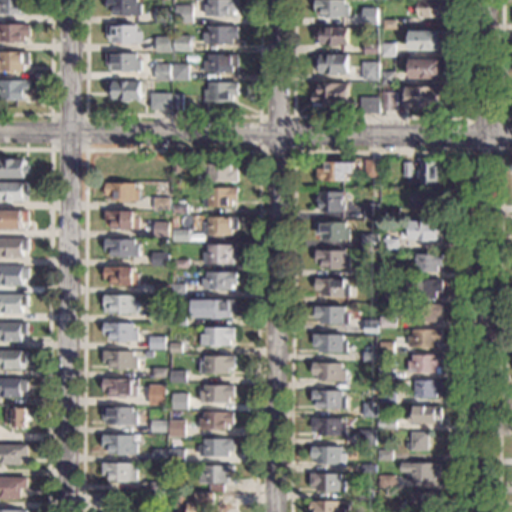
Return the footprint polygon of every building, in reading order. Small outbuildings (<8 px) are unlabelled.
[(31,0),(31,9),(26,9),(26,14),(0,14),(0,3),(1,3),(1,0),(31,0)] [(138,0),(138,4),(142,4),(142,16),(131,15),(131,17),(123,17),(123,15),(112,15),(112,11),(108,11),(108,0),(138,0)] [(239,0),(239,12),(234,12),(234,17),(224,17),(224,18),(215,18),(215,16),(205,16),(205,5),(210,5),(210,0),(239,0)] [(346,0),(346,6),(350,6),(349,17),(340,17),(340,19),(330,19),(330,17),(317,17),(317,12),(315,12),(316,0),(346,0)] [(442,0),(442,2),(448,2),(448,17),(441,17),(441,18),(419,18),(419,0),(442,0)] [(193,5),(176,5),(176,22),(193,22),(193,5)] [(171,23),(156,23),(156,8),(171,8),(171,23)] [(376,26),(362,26),(362,17),(376,17),(376,26)] [(397,30),(384,30),(384,20),(397,21),(397,30)] [(31,37),(26,37),(25,43),(0,43),(0,31),(1,31),(1,25),(31,25),(31,37)] [(138,32),(141,32),(141,43),(131,43),(131,45),(122,45),(122,43),(112,43),(112,38),(107,38),(107,26),(138,26),(138,32)] [(239,39),(234,39),(234,45),(224,44),(224,46),(214,46),(214,44),(202,44),(202,33),(209,33),(209,27),(239,27),(239,39)] [(349,46),(329,47),(329,45),(320,45),(320,39),(315,39),(315,28),(349,28),(349,46)] [(447,43),(442,43),(442,51),(411,51),(411,32),(447,32),(447,43)] [(171,38),(171,52),(156,52),(156,37),(171,38)] [(191,52),(175,51),(175,37),(192,37),(191,52)] [(395,58),(381,57),(382,43),(395,43),(395,58)] [(380,45),(380,54),(365,55),(365,45),(380,45)] [(31,66),(26,66),(26,72),(0,72),(0,60),(1,60),(1,53),(31,53),(31,66)] [(138,60),(141,60),(141,72),(131,72),(131,73),(122,73),(122,71),(111,71),(111,66),(107,66),(107,54),(138,54),(138,60)] [(239,68),(233,68),(233,73),(224,73),(224,74),(214,74),(214,72),(204,73),(204,62),(209,62),(209,55),(239,55),(239,68)] [(349,74),(339,74),(339,76),(327,75),(327,74),(319,74),(319,68),(315,68),(315,56),(349,56),(349,74)] [(446,70),(442,70),(442,80),(410,79),(410,60),(447,60),(446,70)] [(379,81),(364,81),(364,63),(379,63),(379,81)] [(170,81),(155,81),(155,65),(170,65),(170,81)] [(189,66),(189,81),(174,81),(174,65),(189,66)] [(395,86),(381,86),(381,72),(395,72),(395,86)] [(31,94),(26,94),(26,100),(16,100),(16,101),(6,101),(6,100),(0,100),(0,81),(31,81),(31,94)] [(141,100),(132,100),(132,102),(121,102),(121,100),(112,100),(112,95),(108,95),(108,83),(112,83),(113,81),(141,81),(141,100)] [(238,96),(233,96),(233,102),(224,102),(224,103),(214,104),(214,102),(204,102),(204,90),(208,90),(208,83),(238,83),(238,96)] [(349,106),(320,106),(320,104),(314,104),(314,92),(319,92),(319,84),(349,84),(349,106)] [(443,91),(446,91),(449,95),(449,98),(445,102),(442,102),(442,109),(433,109),(433,111),(421,111),(421,109),(417,109),(417,111),(406,111),(407,87),(443,88),(443,91)] [(172,111),(151,110),(151,93),(172,94),(172,111)] [(397,111),(382,111),(382,93),(397,93),(397,111)] [(183,95),(183,110),(173,110),(173,95),(183,95)] [(380,114),(360,114),(360,98),(380,98),(380,114)] [(380,175),(364,175),(364,157),(377,157),(380,157),(380,175)] [(171,174),(153,174),(153,158),(171,159),(171,174)] [(24,161),(28,161),(28,166),(30,166),(30,175),(25,175),(25,179),(0,179),(0,159),(24,160),(24,161)] [(141,172),(136,172),(136,179),(105,179),(106,166),(111,166),(111,160),(141,161),(141,172)] [(182,174),(174,174),(174,172),(172,172),(172,160),(182,160),(182,174)] [(356,175),(348,175),(348,182),(316,182),(316,168),(321,168),(321,162),(356,162),(356,175)] [(439,168),(444,168),(444,178),(440,178),(440,185),(420,185),(420,180),(415,180),(415,171),(417,171),(417,168),(420,168),(420,162),(439,162),(439,168)] [(412,177),(402,177),(402,163),(412,164),(412,177)] [(234,170),(238,170),(238,183),(207,183),(208,176),(203,176),(203,164),(234,165),(234,170)] [(30,196),(28,196),(28,201),(24,201),(24,202),(0,202),(0,183),(30,183),(30,196)] [(136,190),(140,190),(140,201),(130,201),(130,203),(120,203),(120,202),(110,202),(110,197),(106,197),(106,184),(136,184),(136,190)] [(238,202),(236,202),(236,206),(233,206),(232,208),(204,208),(204,195),(208,195),(208,188),(239,189),(238,202)] [(443,203),(438,203),(438,209),(409,209),(409,194),(413,194),(414,189),(444,189),(443,203)] [(343,200),(345,200),(345,210),(343,210),(343,213),(319,213),(319,206),(315,206),(315,197),(319,197),(319,191),(343,192),(343,200)] [(171,211),(155,210),(155,199),(171,199),(171,211)] [(188,215),(172,215),(172,204),(188,204),(188,215)] [(377,220),(363,219),(363,205),(378,205),(377,220)] [(399,209),(399,220),(383,220),(383,208),(399,209)] [(29,228),(24,228),(24,230),(0,230),(0,211),(30,211),(29,228)] [(142,215),(137,215),(137,219),(140,219),(140,230),(110,230),(110,225),(105,225),(106,211),(142,211),(142,215)] [(238,231),(233,231),(233,235),(203,235),(203,223),(207,223),(207,217),(238,217),(238,231)] [(444,232),(439,232),(439,241),(411,241),(411,221),(444,221),(444,232)] [(346,229),(349,229),(349,241),(329,242),(329,241),(320,241),(320,235),(315,235),(315,222),(346,222),(346,229)] [(169,238),(155,238),(155,223),(169,223),(169,238)] [(189,242),(172,242),(172,232),(189,232),(189,242)] [(376,250),(361,250),(361,234),(376,234),(376,250)] [(29,252),(24,252),(24,258),(0,258),(0,238),(29,239),(29,252)] [(136,246),(140,246),(139,257),(130,257),(130,259),(120,259),(120,258),(111,258),(111,253),(105,253),(105,239),(136,240),(136,246)] [(397,251),(382,251),(382,240),(398,240),(397,251)] [(238,259),(235,259),(235,264),(233,264),(233,265),(204,265),(204,253),(207,253),(207,245),(238,245),(238,259)] [(345,257),(348,257),(348,269),(320,269),(320,264),(314,264),(314,251),(345,251),(345,257)] [(169,267),(152,267),(152,253),(169,254),(169,267)] [(443,267),(438,267),(438,273),(414,273),(414,266),(416,266),(416,254),(443,254),(443,267)] [(189,270),(172,270),(172,260),(190,260),(189,270)] [(378,278),(362,278),(362,264),(378,264),(378,278)] [(398,279),(383,279),(383,264),(398,265),(398,279)] [(24,268),(30,268),(30,281),(24,281),(24,286),(0,286),(0,267),(24,267),(24,268)] [(137,275),(140,275),(140,286),(110,286),(110,281),(105,281),(105,267),(137,268),(137,275)] [(237,286),(235,286),(235,291),(203,290),(203,279),(207,279),(207,273),(237,273),(237,286)] [(346,286),(349,286),(349,297),(320,297),(320,292),(314,292),(314,279),(346,279),(346,286)] [(443,293),(438,293),(438,298),(408,298),(409,286),(412,286),(412,279),(443,280),(443,293)] [(170,295),(155,295),(155,284),(170,285),(170,295)] [(185,299),(171,299),(172,284),(186,284),(185,299)] [(30,308),(24,308),(24,314),(4,314),(4,316),(0,316),(0,295),(30,295),(30,308)] [(136,302),(139,302),(139,313),(129,313),(129,315),(104,314),(105,295),(136,295),(136,302)] [(237,313),(232,313),(232,319),(193,319),(193,300),(237,301),(237,313)] [(443,317),(438,317),(438,322),(409,322),(409,310),(414,310),(414,305),(443,305),(443,317)] [(345,313),(350,313),(350,325),(319,325),(320,320),(314,320),(314,307),(345,307),(345,313)] [(188,326),(172,326),(172,310),(188,310),(188,326)] [(166,313),(170,313),(170,322),(151,321),(151,311),(166,311),(166,313)] [(397,329),(381,329),(381,317),(397,317),(397,329)] [(378,334),(364,334),(364,320),(378,320),(378,334)] [(29,335),(24,335),(24,342),(0,342),(0,323),(29,323),(29,335)] [(135,330),(139,330),(139,342),(129,341),(129,343),(119,343),(119,342),(109,342),(109,336),(105,336),(105,324),(135,324),(135,330)] [(237,340),(232,340),(232,347),(202,347),(202,334),(206,334),(206,327),(237,328),(237,340)] [(443,342),(438,342),(438,348),(409,348),(409,336),(413,336),(413,329),(443,330),(443,342)] [(344,341),(348,341),(348,353),(319,353),(319,348),(314,348),(314,335),(344,335),(344,341)] [(169,351),(154,351),(154,341),(169,341),(169,351)] [(395,354),(380,353),(381,343),(395,343),(395,354)] [(185,354),(172,354),(172,344),(185,344),(185,354)] [(29,364),(27,364),(27,369),(24,369),(24,370),(0,370),(0,351),(29,351),(29,364)] [(134,358),(139,358),(139,370),(109,369),(109,364),(104,364),(104,352),(134,352),(134,358)] [(377,363),(364,363),(364,352),(365,352),(377,352),(377,363)] [(443,369),(442,369),(442,370),(438,370),(438,373),(408,373),(408,361),(411,361),(412,355),(443,356),(443,369)] [(238,369),(231,369),(231,375),(203,375),(203,362),(205,362),(205,356),(238,356),(238,369)] [(345,370),(348,370),(348,382),(319,382),(319,376),(314,376),(314,363),(345,364),(345,370)] [(169,379),(153,379),(153,369),(169,369),(169,379)] [(394,379),(378,379),(378,370),(394,371),(394,379)] [(188,384),(172,384),(172,372),(188,372),(188,384)] [(23,380),(28,380),(28,392),(24,392),(24,398),(0,398),(0,379),(23,379),(23,380)] [(135,386),(139,386),(139,398),(109,398),(109,392),(104,392),(104,379),(135,379),(135,386)] [(443,393),(436,393),(436,398),(413,398),(413,391),(415,391),(415,381),(444,381),(443,393)] [(237,398),(231,398),(231,403),(202,403),(202,391),(205,391),(206,385),(237,385),(237,398)] [(396,403),(380,403),(380,389),(397,390),(396,403)] [(344,399),(348,399),(348,409),(318,409),(318,403),(313,403),(313,391),(344,391),(344,399)] [(168,407),(154,407),(154,397),(156,396),(157,392),(168,392),(168,407)] [(190,410),(174,410),(174,394),(190,394),(190,410)] [(377,418),(364,418),(364,404),(377,404),(377,418)] [(442,424),(420,423),(420,426),(415,426),(415,424),(408,424),(409,417),(413,417),(414,406),(443,407),(442,424)] [(135,414),(139,414),(139,425),(109,425),(109,424),(107,424),(107,420),(104,420),(104,407),(135,408),(135,414)] [(28,415),(30,415),(30,422),(29,421),(28,430),(13,430),(13,420),(6,420),(6,409),(28,409),(28,415)] [(236,425),(231,425),(231,431),(202,431),(202,419),(205,419),(205,413),(236,413),(236,425)] [(344,425),(348,425),(348,437),(318,436),(318,431),(313,431),(313,418),(344,418),(344,425)] [(398,429),(379,429),(379,419),(398,420),(398,429)] [(168,434),(152,434),(152,420),(160,420),(167,420),(168,420),(168,434)] [(188,438),(171,438),(172,421),(188,422),(188,438)] [(376,446),(360,446),(360,430),(376,430),(376,446)] [(429,452),(412,451),(412,450),(407,450),(407,443),(411,443),(411,433),(429,433),(429,452)] [(134,443),(138,443),(138,455),(110,455),(110,448),(104,448),(104,435),(135,436),(134,443)] [(236,452),(231,452),(231,458),(202,457),(202,445),(205,445),(205,439),(236,439),(236,452)] [(29,457),(23,457),(23,466),(0,466),(0,445),(29,446),(29,457)] [(344,454),(348,454),(348,465),(318,465),(318,464),(315,464),(315,460),(313,460),(313,447),(344,447),(344,454)] [(168,463),(151,463),(151,450),(168,450),(168,463)] [(393,460),(379,460),(379,451),(393,451),(393,460)] [(185,465),(170,465),(170,454),(185,454),(185,465)] [(134,470),(138,470),(138,481),(109,481),(109,476),(103,476),(103,463),(134,463),(134,470)] [(442,476),(436,476),(436,482),(408,482),(408,473),(401,473),(401,464),(442,464),(442,476)] [(377,474),(362,473),(363,465),(377,465),(377,474)] [(236,479),(234,479),(234,484),(230,484),(230,485),(225,485),(225,492),(210,492),(210,484),(201,484),(201,472),(205,472),(205,466),(236,466),(236,479)] [(343,480),(347,480),(347,493),(318,493),(318,488),(313,488),(313,474),(343,474),(343,480)] [(29,489),(23,489),(23,500),(0,499),(0,477),(29,478),(29,489)] [(168,491),(152,491),(152,483),(169,483),(168,491)] [(393,491),(378,491),(378,483),(393,483),(393,491)] [(375,500),(361,500),(361,492),(375,492),(375,500)] [(160,508),(149,508),(150,493),(161,494),(160,508)] [(441,506),(436,506),(436,511),(407,511),(407,499),(411,499),(411,493),(441,493),(441,506)] [(122,511),(104,511),(104,494),(122,494),(122,511)] [(217,507),(206,507),(206,511),(189,511),(190,494),(217,494),(217,507)] [(235,495),(235,506),(221,505),(221,494),(235,495)] [(187,507),(175,507),(175,495),(187,495),(187,507)] [(351,511),(347,510),(347,511),(313,511),(313,502),(351,502),(351,511)]
